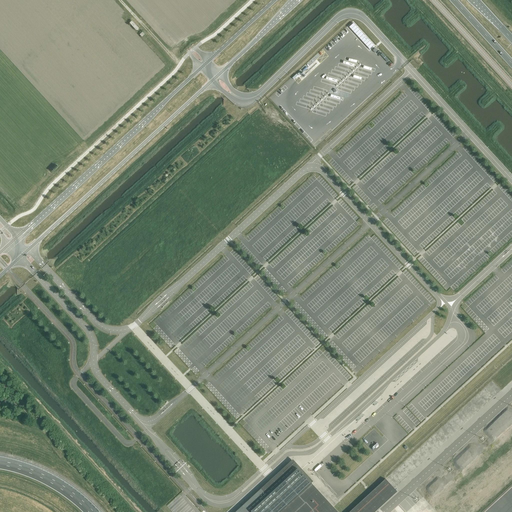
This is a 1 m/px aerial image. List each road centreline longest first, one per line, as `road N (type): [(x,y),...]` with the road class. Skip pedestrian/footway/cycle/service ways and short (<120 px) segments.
road 1 (secondary): [(201,66),(17,237)]
road 2 (secondary): [(29,248),(212,79)]
road 3 (unclassified): [(125,329),(94,321),(29,248)]
road 4 (unclassified): [(19,257),(85,326),(93,359)]
